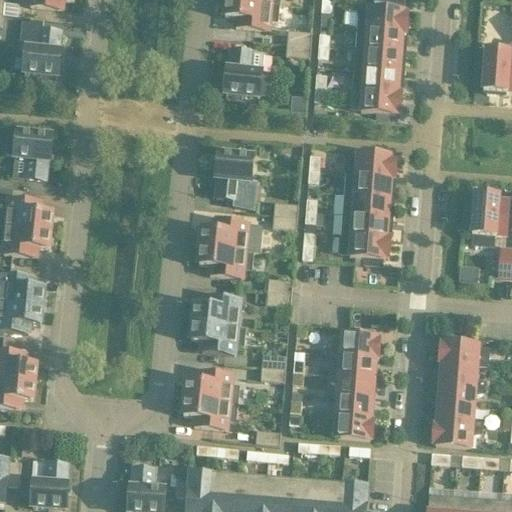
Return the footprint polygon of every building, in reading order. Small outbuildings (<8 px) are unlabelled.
[(74,0),(30,0),(30,11),(62,14),(63,5),(74,6),(74,0)] [(227,0),(227,3),(280,9),(281,8),(271,7),(271,0),(227,0)] [(374,0),(374,13),(369,13),(368,16),(359,16),(357,30),(357,33),(406,37),(408,18),(404,18),(404,16),(401,15),(401,9),(401,0),(374,0)] [(280,9),(227,3),(225,21),(237,23),(236,32),(268,35),(269,26),(278,27),(280,9),(280,10),(280,9)] [(322,3),(320,30),(330,31),(332,3),(322,3)] [(24,27),(22,52),(26,52),(24,78),(41,80),(41,85),(55,86),(56,82),(58,82),(61,56),(59,56),(61,37),(40,35),(41,29),(24,27)] [(357,33),(355,54),(404,58),(404,57),(401,57),(402,49),(405,49),(406,38),(406,37),(357,33)] [(288,35),(287,48),(311,50),(312,37),(288,35)] [(319,51),(329,52),(330,40),(319,39),(319,51)] [(311,50),(287,48),(286,61),(310,63),(311,50)] [(329,52),(319,51),(318,63),(328,64),(329,52)] [(355,54),(354,74),(403,78),(403,77),(399,77),(400,69),(403,69),(404,58),(355,54)] [(262,77),(264,58),(252,57),(232,55),(230,73),(228,73),(225,99),(227,99),(227,104),(241,105),(242,101),(259,103),(259,99),(269,100),(271,82),(261,81),(262,77)] [(483,64),(482,79),(484,79),(483,95),(486,95),(486,97),(497,98),(498,96),(507,97),(507,95),(511,94),(511,59),(510,59),(510,57),(486,55),(485,64),(483,64)] [(354,74),(352,94),(401,98),(401,97),(398,97),(398,89),(402,90),(403,78),(354,74)] [(315,92),(326,93),(326,80),(316,79),(315,92)] [(326,93),(315,92),(314,106),(325,107),(326,93)] [(401,98),(352,94),(352,97),(351,112),(361,113),(360,116),(396,119),(396,117),(400,118),(401,98)] [(13,182),(25,183),(45,185),(47,166),(49,166),(52,141),(49,140),(50,136),(36,134),(35,139),(18,137),(17,140),(8,139),(6,158),(16,159),(13,182)] [(218,184),(216,203),(235,205),(234,211),(253,213),(256,186),(251,186),(253,161),(236,160),(236,155),(222,154),(221,158),(219,158),(216,184),(218,184)] [(345,178),(395,182),(396,163),(393,162),(393,161),(357,158),(357,161),(347,160),(346,175),(345,178)] [(310,160),(309,175),(319,176),(320,161),(310,160)] [(319,176),(309,175),(308,188),(318,188),(319,176)] [(395,182),(345,178),(344,198),(393,202),(394,191),(390,190),(391,183),(395,183),(395,182)] [(472,215),(470,230),(472,230),(472,239),(474,239),(473,249),(492,250),(493,241),(496,241),(496,239),(506,239),(509,204),(499,203),(499,201),(489,200),(490,198),(478,197),(478,199),(475,199),(474,215),(472,215)] [(393,202),(344,198),(342,219),(391,223),(392,211),(389,211),(389,203),(393,203),(393,202)] [(0,211),(0,230),(50,236),(52,218),(41,217),(42,207),(9,204),(9,213),(0,211)] [(307,204),(306,216),(316,217),(317,205),(307,204)] [(273,221),(297,223),(298,210),(274,208),(273,221)] [(316,217),(306,216),(305,228),(315,229),(316,217)] [(391,223),(342,219),(341,239),(390,243),(390,242),(391,231),(387,231),(388,223),(391,223)] [(297,223),(273,221),(272,234),(296,235),(297,223)] [(245,256),(245,255),(247,229),(215,225),(214,235),(203,234),(201,251),(245,256)] [(50,236),(0,230),(0,248),(5,249),(4,258),(36,262),(37,253),(48,254),(50,236)] [(390,243),(341,239),(340,242),(341,242),(340,257),(350,258),(349,261),(365,262),(365,269),(381,271),(381,264),(385,264),(385,262),(388,262),(390,243)] [(303,250),(302,264),(312,265),(313,250),(303,250)] [(245,256),(201,251),(199,269),(211,271),(210,280),(242,283),(243,274),(252,275),(254,256),(245,255),(245,256)] [(511,282),(511,254),(501,254),(499,282),(511,282)] [(479,285),(479,270),(461,270),(460,284),(479,285)] [(0,307),(42,311),(44,293),(33,292),(34,283),(2,280),(1,289),(0,288),(0,307)] [(268,284),(267,297),(291,299),(292,286),(268,284)] [(291,299),(267,297),(266,310),(290,312),(291,299)] [(195,309),(193,327),(246,333),(246,332),(237,331),(240,304),(208,301),(207,310),(195,309)] [(0,307),(0,334),(28,338),(29,328),(40,329),(42,311),(0,307)] [(246,333),(193,327),(191,345),(203,346),(202,356),(234,359),(235,349),(244,350),(246,333)] [(297,328),(296,342),(306,342),(307,329),(297,328)] [(340,360),(376,362),(378,362),(380,344),(377,343),(377,342),(373,341),(373,334),(357,333),(357,340),(342,339),(342,342),(332,341),(330,356),(330,359),(340,360)] [(477,370),(477,371),(487,371),(487,368),(488,353),(478,353),(478,349),(464,348),(464,341),(448,340),(448,347),(443,347),(443,349),(440,348),(439,367),(441,367),(477,370)] [(0,355),(0,383),(34,387),(36,369),(25,368),(26,358),(0,355)] [(262,360),(261,372),(285,374),(286,361),(262,360)] [(329,373),(328,380),(374,383),(376,362),(340,360),(339,372),(329,373)] [(294,364),(293,377),(303,378),(304,365),(294,364)] [(441,367),(440,388),(485,392),(486,385),(476,383),(477,371),(477,370),(441,367)] [(285,374),(261,372),(261,385),(284,387),(285,374)] [(187,385),(185,403),(238,408),(240,390),(231,389),(232,380),(200,377),(199,386),(187,385)] [(303,378),(293,377),(292,389),(302,390),(303,378)] [(374,383),(328,380),(328,386),(338,389),(337,401),(373,404),(374,383)] [(34,387),(0,383),(0,411),(20,413),(21,404),(33,405),(34,387)] [(485,392),(440,388),(438,409),(474,411),(475,399),(485,398),(485,392)] [(373,404),(337,401),(336,413),(326,414),(325,420),(371,424),(373,404)] [(238,408),(185,403),(184,421),(195,422),(194,431),(226,435),(227,425),(236,426),(238,408)] [(290,418),(300,418),(301,406),(291,405),(290,418)] [(474,411),(438,409),(437,429),(482,433),(483,426),(473,423),(474,411)] [(300,418),(290,418),(289,430),(299,430),(300,418)] [(371,424),(325,420),(325,427),(335,429),(334,442),(369,445),(370,443),(372,443),(373,425),(371,425),(371,424)] [(482,433),(437,429),(437,430),(434,430),(433,448),(435,448),(435,450),(470,453),(471,440),(482,439),(482,433)] [(257,435),(255,448),(279,451),(281,438),(257,435)] [(319,458),(319,449),(299,448),(298,456),(319,458)] [(340,451),(319,449),(319,458),(339,459),(340,451)] [(217,461),(218,452),(197,450),(197,459),(217,461)] [(238,454),(218,452),(217,461),(238,463),(238,454)] [(350,452),(349,460),(370,462),(370,453),(350,452)] [(267,466),(268,457),(248,455),(247,464),(267,466)] [(268,457),(267,466),(288,468),(289,460),(268,457)] [(432,458),(431,469),(449,470),(450,459),(432,458)] [(479,473),(480,462),(462,460),(462,471),(479,473)] [(499,463),(480,462),(479,473),(498,474),(499,463)] [(0,464),(0,507),(5,508),(6,490),(8,466),(8,465),(0,464)] [(8,466),(6,490),(19,491),(21,467),(8,466)] [(34,487),(32,511),(66,511),(68,489),(66,489),(68,470),(48,469),(46,488),(34,487)] [(131,492),(129,511),(163,511),(165,494),(153,494),(154,475),(134,473),(133,492),(131,492)] [(177,477),(175,501),(188,502),(190,478),(177,477)] [(188,502),(187,511),(213,511),(216,479),(190,477),(190,478),(188,502)] [(238,511),(241,481),(216,479),(213,511),(238,511)] [(263,511),(266,483),(241,481),(238,511),(263,511)] [(289,511),(291,485),(266,483),(263,511),(289,511)] [(314,511),(316,487),(291,485),(289,511),(314,511)] [(340,511),(342,489),(316,487),(314,511),(340,511)] [(342,489),(340,511),(365,511),(367,491),(342,489)] [(452,511),(453,501),(430,499),(430,498),(429,498),(427,511),(452,511)] [(476,511),(477,503),(453,501),(452,511),(476,511)] [(477,503),(476,511),(500,511),(501,505),(477,503)]
